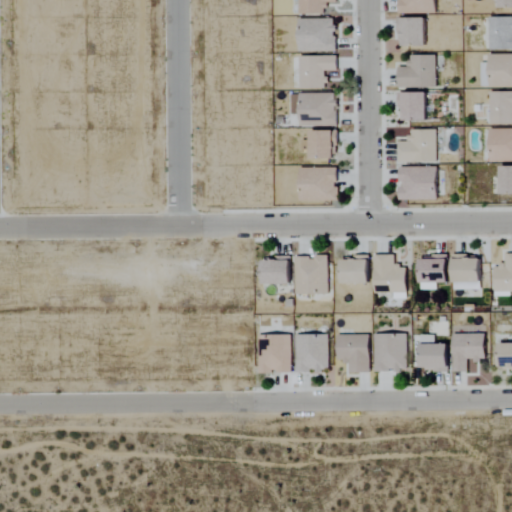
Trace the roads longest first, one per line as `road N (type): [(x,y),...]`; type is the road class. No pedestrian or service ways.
road 1 (residential): [(0,404),(511,399)]
road 2 (residential): [(511,223),(0,226)]
road 3 (residential): [(173,0),(175,226)]
road 4 (residential): [(368,224),(365,0)]
